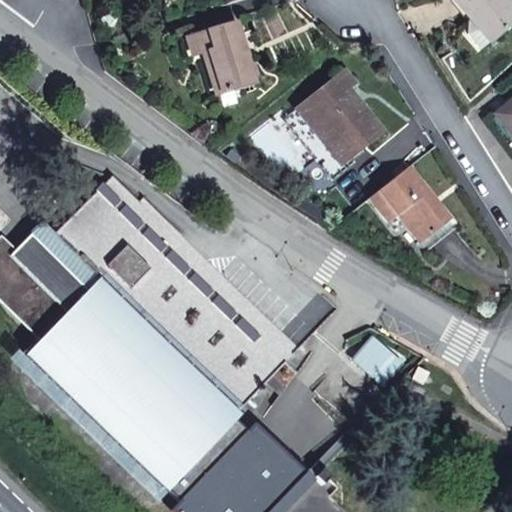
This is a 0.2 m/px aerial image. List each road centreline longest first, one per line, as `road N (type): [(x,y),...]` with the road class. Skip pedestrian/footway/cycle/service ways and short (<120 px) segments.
road 1 (residential): [(505,369),(330,263),(57,75)]
road 2 (residential): [(511,211),(361,0)]
